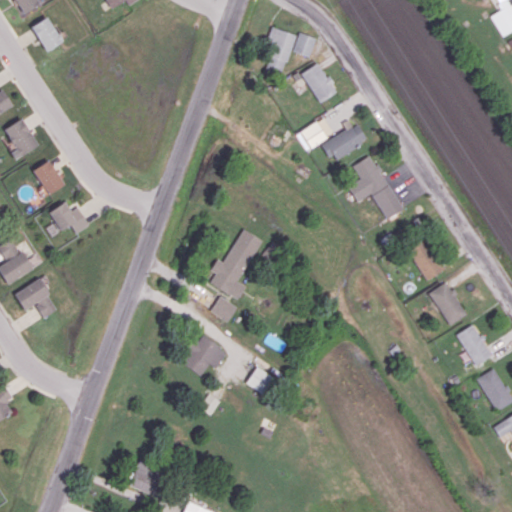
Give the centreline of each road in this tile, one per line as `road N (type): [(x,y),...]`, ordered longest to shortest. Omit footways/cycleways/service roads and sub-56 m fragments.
road 1 (residential): [(48,511),(235,0)]
road 2 (residential): [(295,0),(327,23),(511,302)]
road 3 (residential): [(160,208),(105,186),(90,171),(0,35)]
